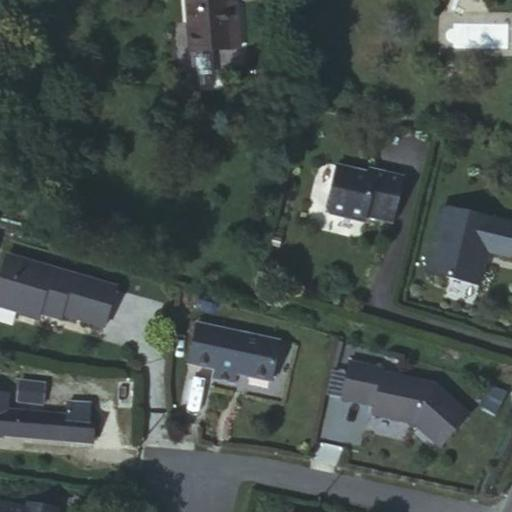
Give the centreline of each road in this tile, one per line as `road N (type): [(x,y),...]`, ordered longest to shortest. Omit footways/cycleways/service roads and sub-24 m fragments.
road 1 (residential): [(447,511),(153,456)]
road 2 (unknown): [(429,144),(391,307),(511,346)]
